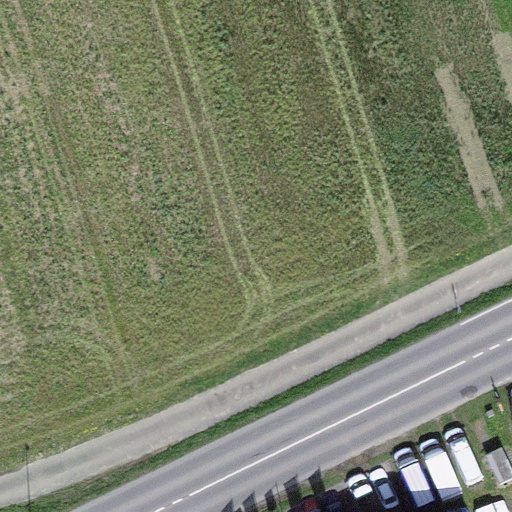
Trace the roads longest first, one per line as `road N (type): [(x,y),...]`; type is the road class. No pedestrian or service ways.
road 1 (track): [(0,493),(511,257)]
road 2 (primary): [(511,338),(161,511)]
